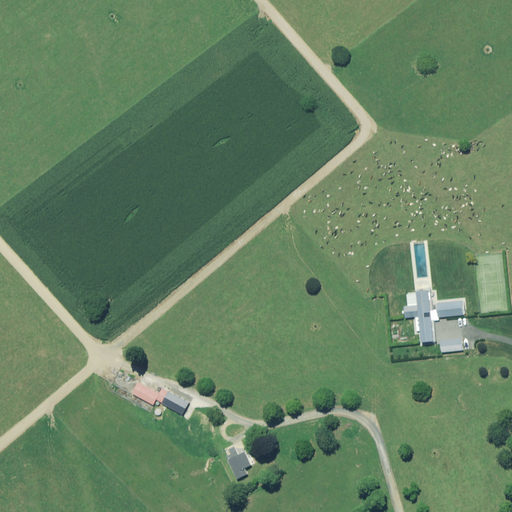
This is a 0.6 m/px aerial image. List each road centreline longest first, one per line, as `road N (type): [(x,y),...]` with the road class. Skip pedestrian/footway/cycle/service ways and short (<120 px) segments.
road 1 (unknown): [(400,511),(374,433),(360,416),(336,411),(254,425),(105,357)]
road 2 (unknown): [(348,154),(105,357)]
road 3 (unknown): [(256,0),(364,121),(365,136),(348,154)]
road 4 (unknown): [(105,357),(0,243)]
